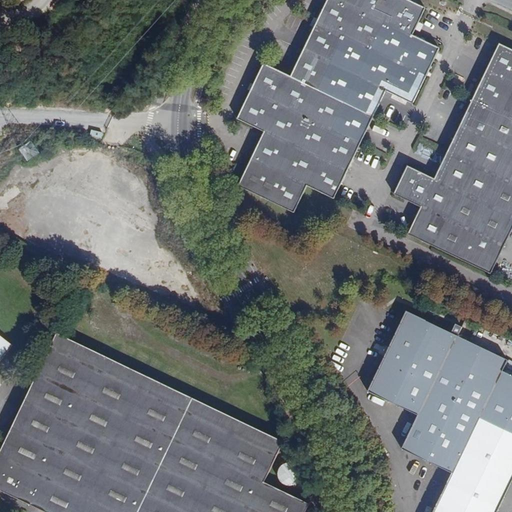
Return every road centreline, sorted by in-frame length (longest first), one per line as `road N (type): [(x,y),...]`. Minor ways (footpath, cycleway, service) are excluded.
road 1 (tertiary): [(178,120),(194,197),(336,451),(350,511)]
road 2 (tertiary): [(228,0),(192,53),(178,120)]
